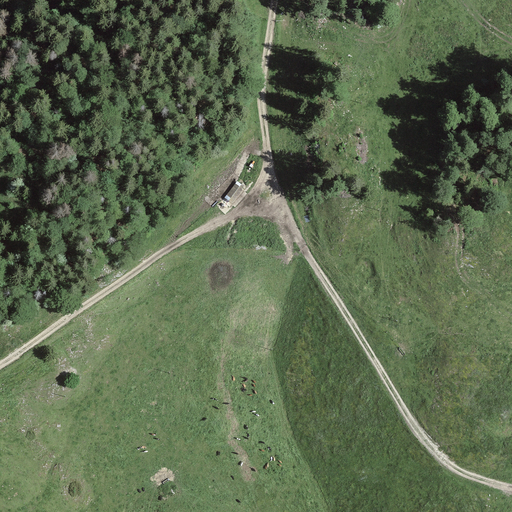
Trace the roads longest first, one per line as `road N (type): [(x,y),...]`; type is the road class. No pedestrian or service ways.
road 1 (track): [(275,0),(263,84),(268,170),(294,230),(425,442),(455,469),(511,487)]
road 2 (track): [(0,368),(165,250),(231,213),(268,170)]
